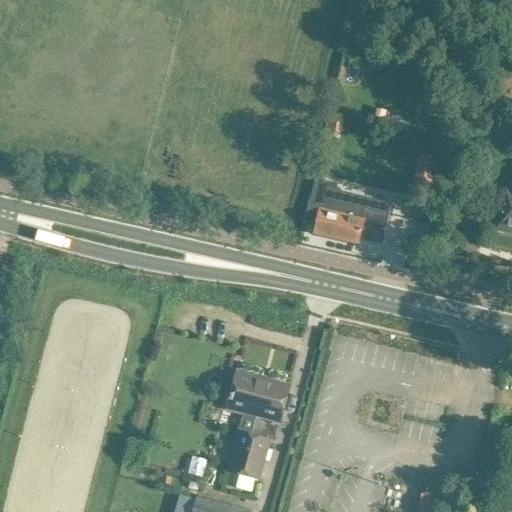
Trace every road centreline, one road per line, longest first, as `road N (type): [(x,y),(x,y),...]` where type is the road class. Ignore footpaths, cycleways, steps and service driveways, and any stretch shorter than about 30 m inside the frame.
road 1 (secondary): [(511,329),(247,267)]
road 2 (secondary): [(247,267),(184,242),(59,214),(23,220)]
road 3 (secondary): [(23,220),(52,238),(112,253),(176,266),(247,267)]
